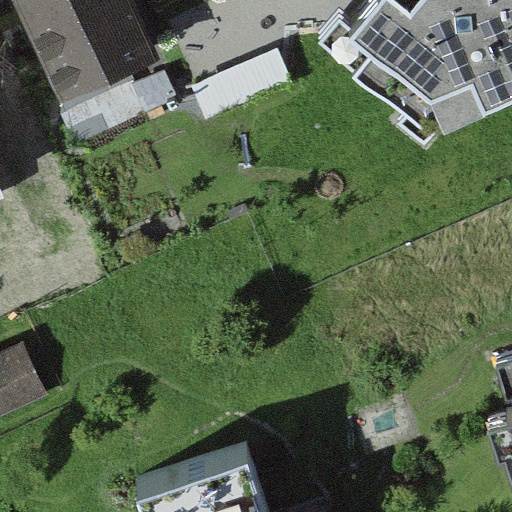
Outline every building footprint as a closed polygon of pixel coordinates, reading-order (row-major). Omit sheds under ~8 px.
[(130,0),(26,0),(66,88),(64,117),(75,142),(161,103),(164,110),(178,103),(164,72),(136,84),(125,59),(151,47),(130,0)] [(277,40),(261,0),(214,0),(175,14),(195,70),(277,40)] [(511,0),(358,0),(349,12),(371,32),(351,55),(409,103),(419,92),(442,112),(511,82),(511,0)] [(196,73),(206,105),(296,76),(286,44),(196,73)] [(22,345),(0,354),(0,403),(40,386),(22,345)] [(276,511),(277,511),(275,511),(268,511),(246,442),(139,477),(150,511),(276,511)]
